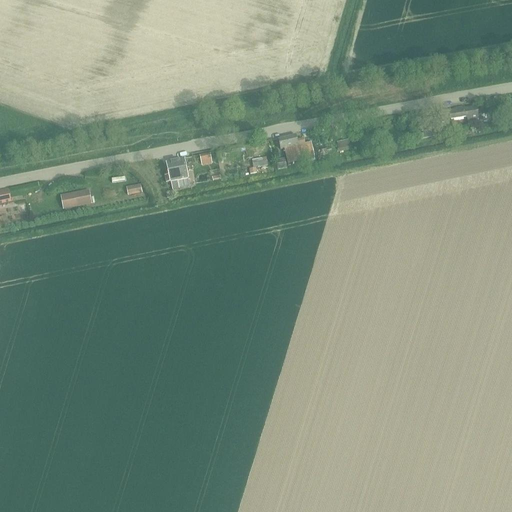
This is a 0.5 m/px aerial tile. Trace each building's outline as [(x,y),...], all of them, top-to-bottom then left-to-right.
[(479,120),(478,108),(464,110),(464,108),(439,112),(441,128),(452,127),(452,121),(467,119),(467,122),(479,120)] [(296,136),(278,139),(281,151),(285,150),(287,164),(315,158),(312,144),(305,145),(304,140),(297,141),(296,136)] [(338,142),(339,153),(351,151),(349,140),(338,142)] [(210,154),(200,156),(201,163),(212,161),(210,154)] [(255,168),(268,166),(266,158),(252,160),(253,169),(255,168)] [(169,177),(165,178),(166,184),(170,184),(170,185),(171,185),(171,184),(173,191),(179,190),(178,183),(188,181),(184,160),(166,164),(169,177)] [(0,205),(12,203),(10,193),(0,194),(0,205)] [(76,195),(62,198),(64,210),(78,207),(76,195)]
